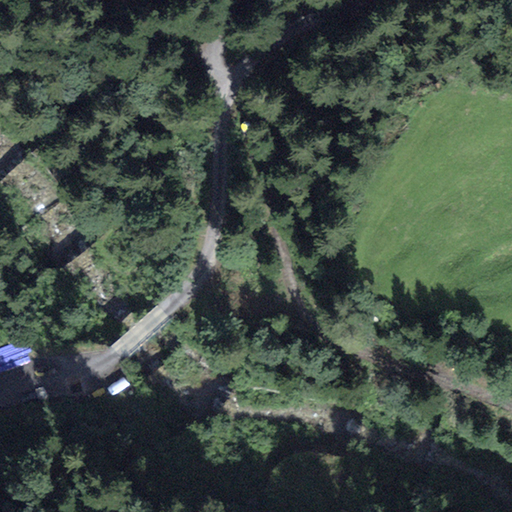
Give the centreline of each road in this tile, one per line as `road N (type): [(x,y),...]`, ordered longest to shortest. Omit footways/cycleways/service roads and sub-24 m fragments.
road 1 (track): [(244,76),(244,110),(287,271),(314,326),(342,345),(511,406)]
road 2 (track): [(0,415),(110,372),(182,307),(214,237),(224,80)]
road 3 (track): [(451,383),(361,300),(364,241),(408,179)]
road 4 (track): [(224,80),(244,76),(254,52),(287,29),(368,0)]
